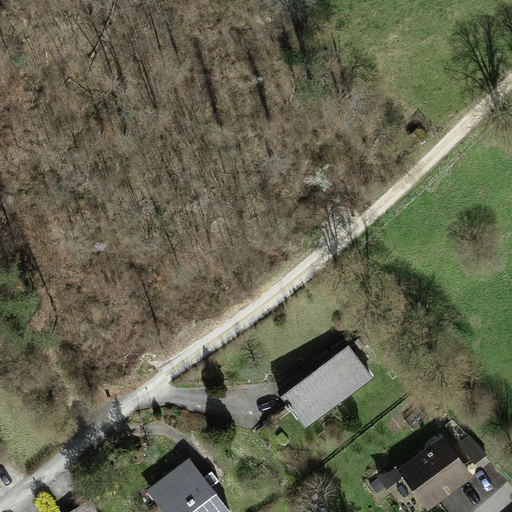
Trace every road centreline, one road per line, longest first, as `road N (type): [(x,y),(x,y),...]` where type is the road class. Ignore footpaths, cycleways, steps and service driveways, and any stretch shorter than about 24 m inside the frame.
road 1 (track): [(121,413),(511,79)]
road 2 (residential): [(100,432),(3,511)]
